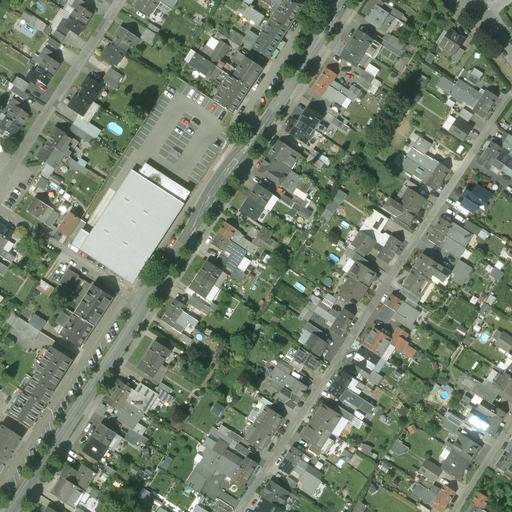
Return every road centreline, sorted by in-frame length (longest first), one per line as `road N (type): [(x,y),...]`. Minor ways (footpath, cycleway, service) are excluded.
road 1 (residential): [(237,511),(511,95)]
road 2 (primary): [(330,13),(145,302)]
road 3 (primary): [(145,302),(10,511)]
road 4 (residential): [(0,182),(117,0)]
road 5 (residential): [(145,302),(0,210)]
